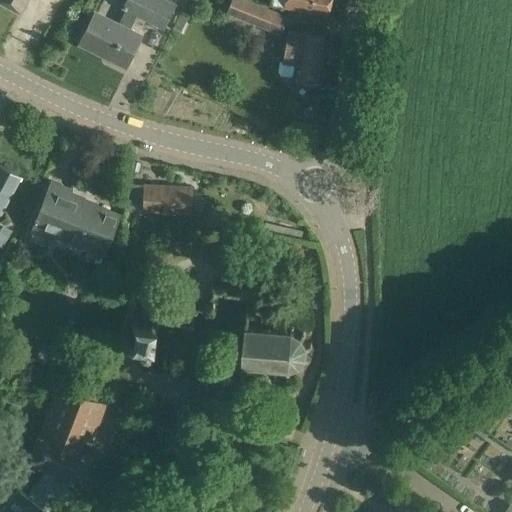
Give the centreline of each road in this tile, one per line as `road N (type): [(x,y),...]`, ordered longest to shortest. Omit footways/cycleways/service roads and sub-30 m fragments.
road 1 (tertiary): [(315,188),(260,161),(92,116),(0,71)]
road 2 (tertiary): [(332,440),(352,304),(336,224),(315,188)]
road 3 (unclassified): [(332,440),(368,441),(511,344)]
road 4 (unclassified): [(315,188),(346,143),(362,0)]
